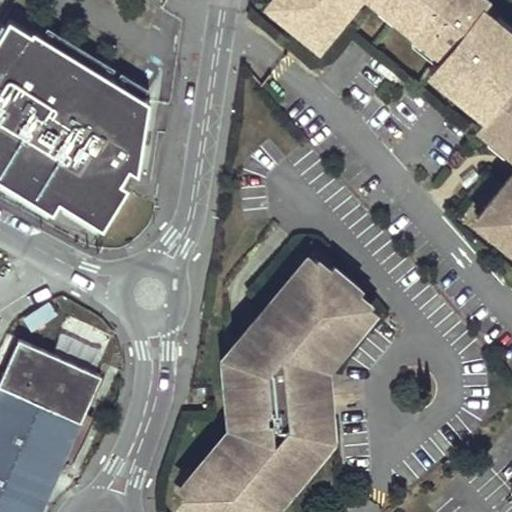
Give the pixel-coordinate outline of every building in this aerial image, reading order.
[(270,0),(268,3),(276,9),(283,0),(270,0)] [(283,0),(276,9),(311,37),(319,27),(327,33),(354,0),(376,0),(388,9),(391,5),(397,11),(394,14),(441,53),(430,67),(445,80),(451,85),(454,81),(461,87),(468,93),(465,97),(472,102),(484,112),(511,78),(511,38),(506,33),(499,27),(502,24),(495,18),(481,7),(486,0),(283,0)] [(511,0),(509,0),(499,13),(511,23),(511,0)] [(391,5),(388,9),(394,14),(397,11),(391,5)] [(511,25),(498,15),(495,18),(502,24),(499,27),(506,33),(511,25)] [(0,176),(56,211),(63,199),(106,226),(132,185),(124,180),(146,145),(153,99),(147,95),(149,91),(121,74),(119,77),(114,74),(116,71),(48,29),(45,33),(37,29),(35,32),(13,18),(0,38),(0,176)] [(319,27),(311,37),(319,44),(327,33),(319,27)] [(511,78),(484,112),(485,112),(476,123),(490,135),(494,131),(509,143),(506,147),(511,152),(511,173),(482,208),(491,215),(484,224),(511,247),(511,78)] [(442,83),(456,95),(461,87),(454,81),(451,85),(445,80),(442,83)] [(468,93),(461,87),(456,95),(469,105),(472,102),(465,97),(468,93)] [(494,131),(490,135),(506,147),(509,143),(494,131)] [(482,208),(475,217),(484,224),(491,215),(482,208)] [(237,429),(182,495),(203,511),(261,511),(267,505),(326,435),(324,410),(311,411),(308,384),(322,383),(320,364),(370,303),(315,257),(231,358),(237,429)] [(46,325),(41,338),(97,359),(106,333),(51,313),(47,325),(46,325)] [(0,511),(40,511),(95,375),(12,342),(0,372),(0,511)] [(322,383),(308,384),(311,411),(324,410),(322,383)]
